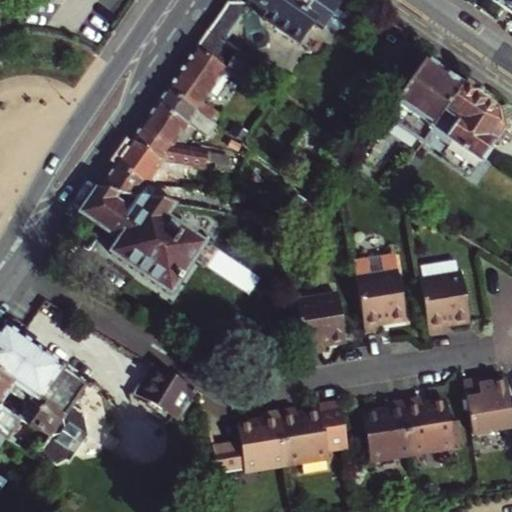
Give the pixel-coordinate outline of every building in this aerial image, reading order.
[(253,0),(272,13),(268,20),(301,42),(314,22),(323,27),(342,1),(341,0),(253,0)] [(511,0),(492,0),(511,13),(511,0)] [(228,70),(239,77),(254,87),(265,70),(223,42),(250,3),(230,3),(197,50),(228,70)] [(169,91),(199,113),(228,70),(197,50),(169,91)] [(396,105),(426,60),(410,50),(380,94),(396,105)] [(420,149),(431,134),(463,86),(426,60),(396,105),(411,115),(403,127),(404,137),(420,149)] [(228,70),(199,113),(209,120),(239,77),(228,70)] [(497,109),(463,86),(431,134),(444,143),(448,138),(481,160),(494,142),(499,145),(511,129),(497,109)] [(169,91),(157,109),(188,129),(199,113),(169,91)] [(174,149),(177,145),(188,129),(157,109),(143,130),(174,149)] [(188,129),(199,136),(209,120),(199,113),(188,129)] [(188,129),(177,145),(191,148),(199,136),(188,129)] [(174,149),(143,130),(132,144),(163,164),(177,168),(199,173),(201,165),(204,151),(191,148),(177,145),(174,149)] [(147,188),(151,183),(163,164),(132,144),(116,169),(147,188)] [(204,151),(201,165),(222,169),(223,162),(229,163),(230,156),(204,151)] [(166,184),(177,168),(163,164),(151,183),(161,191),(166,184)] [(177,168),(166,184),(204,191),(207,175),(199,173),(177,168)] [(116,169),(101,190),(140,198),(147,188),(116,169)] [(170,301),(205,250),(164,222),(176,205),(140,198),(101,190),(81,220),(120,246),(110,260),(170,301)] [(313,195),(301,211),(316,218),(328,206),(313,195)] [(316,218),(301,211),(295,220),(306,227),(316,218)] [(395,256),(353,262),(364,333),(382,330),(381,323),(405,320),(395,256)] [(418,267),(420,282),(461,275),(459,260),(418,267)] [(420,282),(429,336),(447,333),(446,326),(470,323),(463,275),(461,275),(420,282)] [(297,300),(306,353),(323,350),(322,343),(346,339),(339,294),(297,300)] [(67,370),(6,330),(0,339),(0,373),(37,398),(32,404),(43,411),(33,427),(53,440),(41,457),(62,466),(70,461),(73,463),(90,437),(84,413),(75,407),(88,387),(65,372),(67,370)] [(156,367),(137,396),(177,422),(195,391),(156,367)] [(0,404),(33,427),(43,411),(32,404),(37,398),(0,373),(0,404)] [(493,375),(482,377),(483,386),(494,384),(493,375)] [(482,377),(463,380),(472,436),(511,429),(511,408),(508,382),(494,384),(483,386),(482,377)] [(278,412),(287,465),(330,459),(328,449),(347,446),(340,399),(321,403),(322,412),(297,416),(297,409),(278,412)] [(419,399),(402,402),(410,455),(452,449),(445,403),(421,407),(419,399)] [(369,461),(410,455),(402,402),(383,405),(384,413),(362,416),(369,461)] [(53,440),(33,427),(0,404),(0,435),(8,442),(38,462),(41,457),(53,440)] [(210,446),(218,472),(245,468),(246,471),(287,465),(278,412),(260,415),(261,422),(238,425),(240,441),(210,446)] [(0,453),(0,454),(8,442),(0,435),(0,453)]
